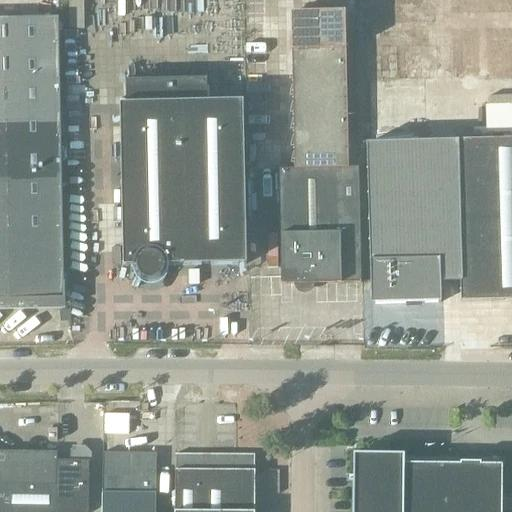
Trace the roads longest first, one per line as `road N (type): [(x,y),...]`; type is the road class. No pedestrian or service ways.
road 1 (unclassified): [(0,368),(295,368)]
road 2 (unclassified): [(295,368),(511,369)]
road 3 (unclassified): [(298,511),(295,368)]
